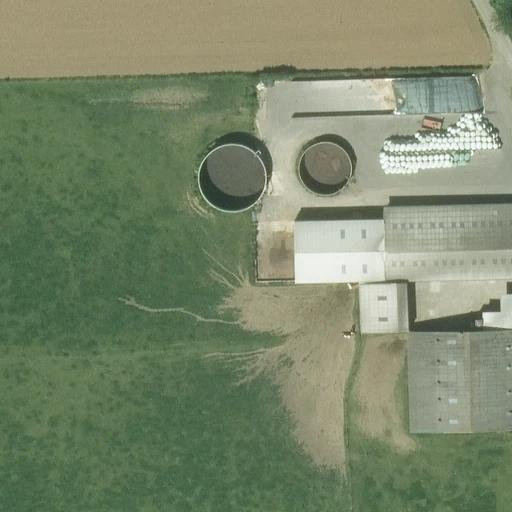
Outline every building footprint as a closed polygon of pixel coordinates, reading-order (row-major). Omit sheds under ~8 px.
[(458,75),(457,114),(377,113),(377,146),(486,147),(486,114),(476,114),(477,76),(458,75)] [(339,145),(329,142),(319,142),(310,146),(303,153),(299,162),(298,172),(301,181),(307,189),(316,194),(326,195),(335,193),(344,188),(349,180),(352,170),(351,161),(346,152),(339,145)] [(511,205),(386,209),(387,280),(511,277),(511,205)] [(362,333),(408,332),(406,281),(359,283),(362,333)] [(511,328),(408,332),(411,431),(511,427),(511,328)]
